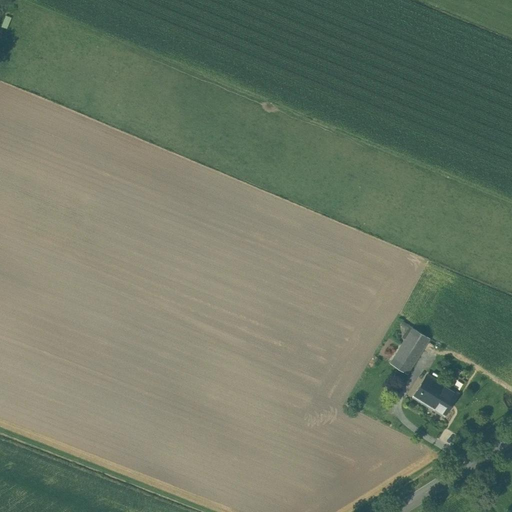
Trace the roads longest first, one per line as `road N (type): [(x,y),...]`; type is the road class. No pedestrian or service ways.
road 1 (track): [(395,415),(340,396),(0,220)]
road 2 (primary): [(511,436),(392,511)]
